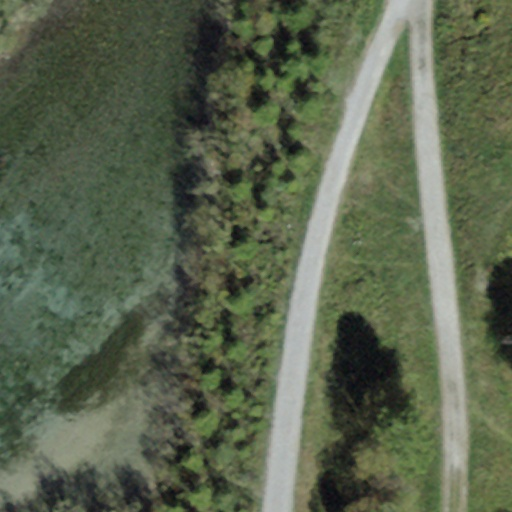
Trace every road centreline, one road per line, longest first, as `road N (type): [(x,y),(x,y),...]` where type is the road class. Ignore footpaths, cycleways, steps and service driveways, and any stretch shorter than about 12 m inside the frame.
road 1 (track): [(276,511),(318,250),(406,0)]
road 2 (track): [(415,0),(467,415),(454,511)]
